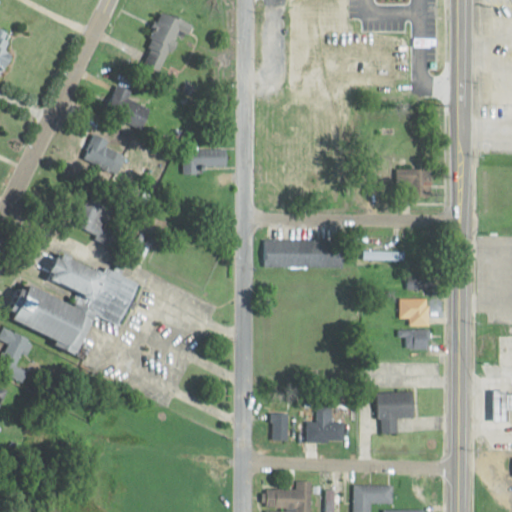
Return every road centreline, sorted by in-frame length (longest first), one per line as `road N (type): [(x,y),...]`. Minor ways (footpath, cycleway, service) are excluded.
road 1 (primary): [(456,511),(461,0)]
road 2 (residential): [(244,511),(248,0)]
road 3 (residential): [(0,216),(105,0)]
road 4 (residential): [(459,219),(245,218)]
road 5 (residential): [(457,462),(245,460)]
